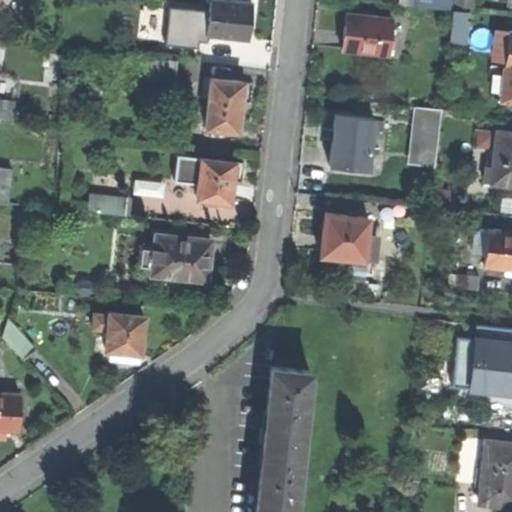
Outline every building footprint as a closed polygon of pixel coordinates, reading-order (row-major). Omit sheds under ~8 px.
[(251,3),(222,0),(209,0),(206,37),(247,41),(249,21),(251,3)] [(467,11),(452,10),(449,39),(463,41),(467,11)] [(391,17),(346,12),(344,32),(342,48),(387,53),(391,17)] [(494,60),(506,61),(508,31),(497,30),(494,60)] [(511,31),(508,31),(506,61),(502,100),(511,101),(511,31)] [(177,63),(144,60),(142,79),(174,83),(177,63)] [(248,85),(205,80),(200,131),(232,134),(234,119),(235,106),(246,107),(248,85)] [(0,120),(11,122),(13,102),(0,101),(0,120)] [(407,163),(433,166),(439,109),(413,106),(407,163)] [(373,118),(335,114),(333,136),(330,164),(367,168),(371,138),(373,120),(373,118)] [(383,121),(373,120),(371,138),(381,139),(383,121)] [(475,147),(495,149),(496,131),(477,129),(475,147)] [(511,132),(496,131),(495,149),(493,167),(491,182),(511,184),(511,132)] [(245,164),(177,156),(174,182),(198,184),(196,199),(230,203),(231,193),(232,182),(243,183),(245,164)] [(484,181),(491,182),(493,167),(485,166),(484,181)] [(11,168),(0,167),(0,168),(0,200),(8,202),(11,168)] [(90,197),(89,215),(126,218),(128,201),(90,197)] [(349,257),(363,258),(365,237),(367,216),(324,212),(322,233),(320,254),(349,257)] [(472,245),(485,247),(487,229),(474,228),(472,245)] [(511,231),(487,229),(485,247),(483,266),(504,269),(511,269),(511,231)] [(212,242),(156,235),(154,251),(143,250),(141,266),(153,267),(152,276),(207,282),(209,263),(212,242)] [(377,238),(365,237),(363,258),(375,259),(377,238)] [(360,291),(363,258),(349,257),(346,289),(360,291)] [(478,276),(455,274),(454,287),(477,288),(478,276)] [(144,315),(110,312),(110,314),(95,313),(94,329),(107,330),(105,350),(112,351),(112,356),(121,357),(122,352),(140,354),(142,337),(144,315)] [(0,338),(23,364),(36,352),(6,319),(0,338)] [(511,328),(476,325),(475,339),(511,342),(511,328)] [(471,375),(511,379),(511,342),(475,339),(471,375)] [(265,433),(258,496),(296,499),(310,372),(273,369),(265,433)] [(17,433),(20,395),(0,393),(0,431),(17,433)] [(511,443),(487,441),(484,466),(477,465),(475,488),(482,488),(481,502),(511,505),(511,443)] [(256,511),(294,511),(296,499),(258,496),(256,511)]
